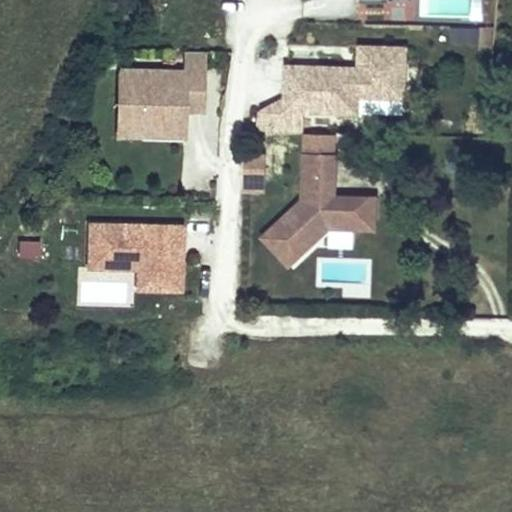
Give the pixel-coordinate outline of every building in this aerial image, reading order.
[(475,45),(476,30),(449,28),(449,44),(475,45)] [(264,109),(261,128),(305,130),(306,109),(360,110),(360,94),(407,95),(408,45),(362,44),(361,66),(288,64),(287,97),(264,109)] [(188,108),(188,87),(206,87),(206,49),(188,49),(188,69),(122,67),(121,123),(188,124),(188,108)] [(205,109),(206,87),(188,87),(188,108),(205,109)] [(188,134),(188,124),(121,123),(121,133),(188,134)] [(337,151),(337,131),(308,130),(307,150),(337,151)] [(293,263),(333,225),(378,226),(379,195),(336,193),(336,179),(339,179),(339,151),(337,151),(307,150),(306,197),(267,234),(293,263)] [(268,178),(268,153),(248,153),(247,178),(268,178)] [(267,189),(268,178),(247,178),(247,189),(267,189)] [(180,253),(180,245),(187,245),(187,225),(94,224),(94,267),(142,268),(159,269),(162,272),(162,289),(186,290),(187,253),(180,253)] [(329,232),(329,245),(352,246),(352,233),(329,232)] [(39,258),(39,242),(18,241),(17,257),(39,258)] [(162,289),(162,272),(159,269),(142,268),(142,289),(162,289)]
